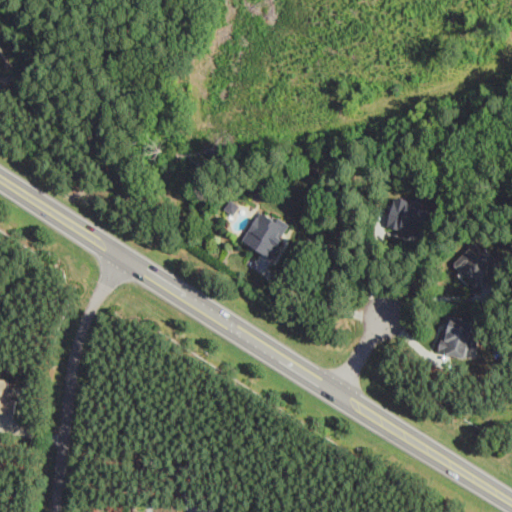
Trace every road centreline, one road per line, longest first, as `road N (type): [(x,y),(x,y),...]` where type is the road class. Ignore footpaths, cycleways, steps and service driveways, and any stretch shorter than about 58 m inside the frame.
road 1 (primary): [(0,177),(511,500)]
road 2 (residential): [(57,511),(78,346),(119,254)]
